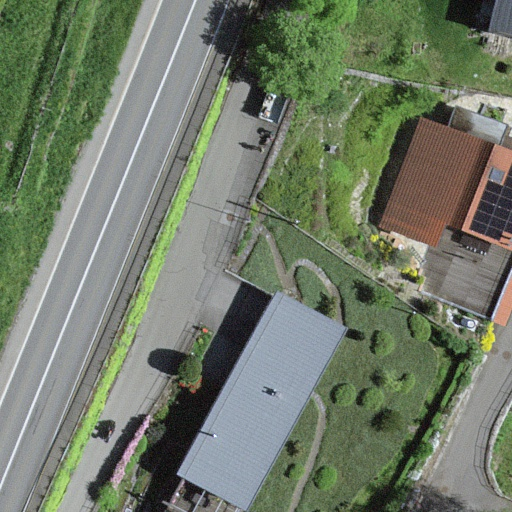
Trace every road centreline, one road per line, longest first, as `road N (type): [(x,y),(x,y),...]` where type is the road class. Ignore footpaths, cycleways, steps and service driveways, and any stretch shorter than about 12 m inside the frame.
road 1 (secondary): [(0,490),(194,0)]
road 2 (residential): [(511,349),(472,436),(470,497)]
